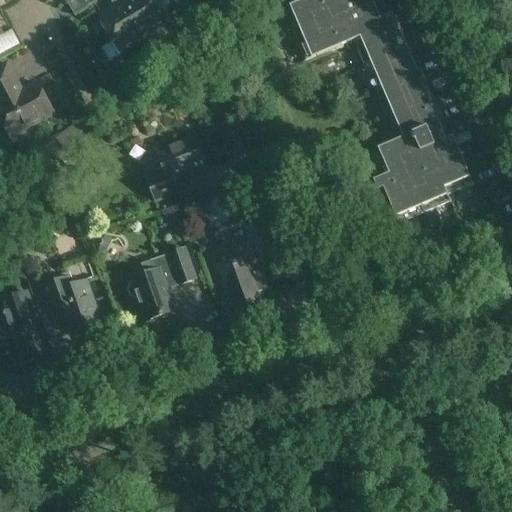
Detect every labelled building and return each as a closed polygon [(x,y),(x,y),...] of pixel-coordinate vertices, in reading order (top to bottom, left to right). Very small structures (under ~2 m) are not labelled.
[(96,3),(94,0),(66,0),(65,1),(74,16),(96,3)] [(124,0),(121,2),(143,38),(170,22),(163,10),(169,6),(170,1),(169,0),(124,0)] [(219,0),(208,0),(195,10),(199,16),(183,28),(194,43),(231,15),(219,0)] [(451,204),(447,195),(473,184),(453,136),(448,139),(410,49),(418,46),(403,11),(379,21),(370,0),(307,0),(284,10),(306,62),(354,42),(397,143),(373,153),(383,179),(373,183),(377,193),(384,190),(399,226),(451,204)] [(143,38),(121,2),(97,17),(118,53),(143,38)] [(0,120),(9,137),(16,134),(19,136),(26,133),(26,129),(52,115),(37,84),(21,92),(7,65),(0,68),(0,120)] [(173,180),(207,167),(195,137),(156,153),(163,172),(146,179),(155,203),(178,194),(173,180)] [(191,185),(212,179),(210,170),(188,176),(191,185)] [(182,206),(163,213),(172,240),(192,233),(182,206)] [(241,295),(243,294),(249,310),(273,301),(267,283),(290,274),(276,236),(262,241),(267,252),(233,265),(236,274),(234,275),(231,282),(234,291),(241,295)] [(371,242),(383,280),(399,275),(386,237),(371,242)] [(0,269),(26,281),(17,254),(7,250),(0,266),(0,269)] [(170,256),(156,261),(167,292),(169,289),(179,285),(180,286),(196,280),(185,250),(169,255),(170,256)] [(168,294),(167,292),(156,261),(150,263),(154,273),(132,280),(133,284),(131,287),(130,291),(131,294),(134,296),(137,298),(146,322),(174,312),(168,294)] [(71,333),(100,323),(86,283),(72,288),(69,279),(42,288),(51,313),(62,309),(71,333)] [(37,324),(27,294),(0,302),(0,304),(4,316),(0,317),(0,349),(6,365),(14,362),(16,368),(33,362),(31,356),(35,355),(26,328),(37,324)]
